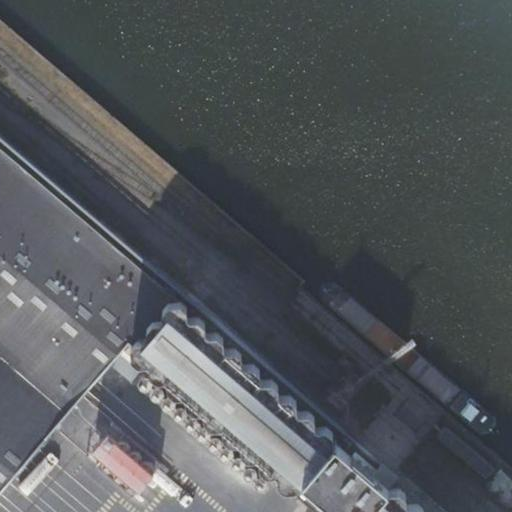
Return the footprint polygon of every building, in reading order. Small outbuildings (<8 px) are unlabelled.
[(0,136),(0,484),(130,333),(133,336),(134,349),(140,355),(148,354),(151,357),(151,364),(158,370),(166,370),(169,372),(170,381),(177,386),(185,386),(189,389),(190,397),(195,402),(202,402),(205,404),(206,412),(212,418),(222,418),(225,420),(226,428),(231,434),(239,433),(242,435),(243,443),(249,449),(258,448),(260,451),(261,458),(268,465),(276,464),(279,466),(279,474),(286,480),(298,479),(304,472),(336,434),(334,425),(327,419),(320,421),(316,419),(316,410),(309,404),(300,405),(297,402),(298,394),(291,387),(282,388),(280,386),(279,378),(272,372),(264,373),(260,370),(260,362),(254,356),(246,356),(243,354),(242,346),(235,340),(227,341),(225,339),(224,331),(217,325),(210,326),(207,323),(206,315),(199,309),(191,310),(189,308),(188,299),(173,288),(0,136)] [(138,377),(140,380),(145,382),(147,381),(150,380),(152,378),(152,375),(152,373),(151,371),(149,369),(146,367),(142,367),(139,368),(137,371),(137,373),(138,377)] [(149,388),(151,391),(152,392),(154,393),(156,394),(161,392),(163,390),(164,387),(163,382),(160,380),(156,378),(153,378),(150,380),(149,381),(148,385),(149,388)] [(162,399),(164,402),(166,404),(170,404),(173,403),(175,402),(176,399),(176,397),(175,393),(174,391),(171,390),(168,389),(163,390),(162,392),(161,395),(162,399)] [(184,413),(186,412),(187,411),(187,410),(188,408),(187,404),(186,402),(184,400),(181,399),(178,400),(174,402),(173,405),(173,408),(175,411),(177,413),(179,414),(182,414),(184,413)] [(187,411),(186,412),(185,417),(187,421),(189,423),(194,424),(198,422),(199,422),(199,421),(200,417),(199,412),(194,409),(190,409),(187,411)] [(199,422),(198,422),(198,423),(197,427),(200,432),(202,434),(204,434),(209,433),(210,431),(212,429),(212,427),(211,424),(210,422),(206,420),(204,419),(201,420),(199,421),(199,422)] [(102,451),(94,460),(133,492),(162,458),(121,424),(116,431),(109,425),(93,443),(102,451)] [(209,433),(208,438),(211,442),(212,443),(215,444),(217,445),(220,444),(222,442),(223,440),(223,437),(223,435),(222,432),(219,430),(216,429),(213,430),(210,431),(209,433)] [(336,434),(304,472),(345,508),(341,511),(361,511),(389,480),(336,434)] [(230,453),(232,452),(233,451),(234,450),(234,449),(235,445),(234,443),(232,441),(230,440),(227,439),(225,440),(222,442),(221,443),(220,447),(221,450),(222,451),(225,453),(227,454),(230,453)] [(233,451),(232,452),(232,453),(231,456),(231,458),(234,463),(236,464),(240,465),(243,464),(245,462),(246,460),(247,457),(246,455),(245,453),(243,451),(238,449),(233,451)] [(245,470),(247,473),(249,474),(253,475),(255,474),(257,473),(259,470),(259,466),(258,464),(256,462),(254,461),(251,460),(248,460),(246,461),(244,463),(244,467),(245,470)] [(257,481),(259,484),(262,486),(264,486),(268,484),(270,482),(271,480),(271,477),(270,475),(267,472),(263,471),(260,471),(258,472),(256,475),(256,477),(257,481)] [(399,481),(389,480),(361,511),(436,511),(428,511),(425,509),(425,502),(419,496),(409,497),(406,494),(406,487),(399,481)]
